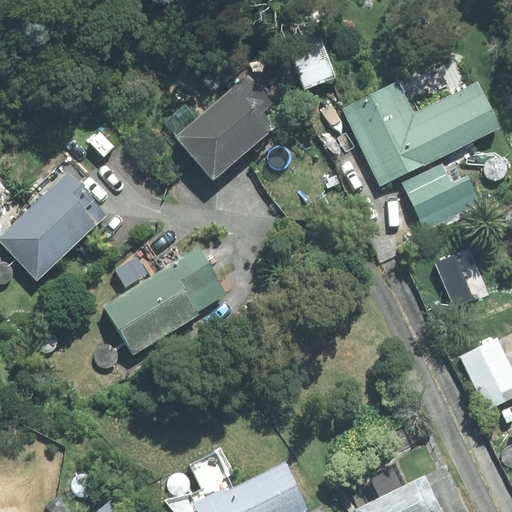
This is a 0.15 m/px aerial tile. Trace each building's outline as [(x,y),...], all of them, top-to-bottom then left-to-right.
[(297,92),(328,80),(310,33),(278,46),(297,92)] [(256,116),(267,107),(240,76),(169,139),(207,182),(268,129),(256,116)] [(499,143),(470,86),(408,116),(392,84),(338,110),(376,189),(484,135),(491,147),(499,143)] [(310,129),(298,135),(306,152),(318,145),(310,129)] [(437,166),(398,184),(420,233),(476,208),(462,178),(446,186),(437,166)] [(58,175),(0,234),(0,249),(34,283),(90,225),(92,228),(101,218),(58,175)] [(181,300),(197,291),(177,259),(99,308),(129,356),(192,317),(181,300)] [(456,359),(483,412),(511,397),(511,381),(492,341),(456,359)] [(217,492),(190,505),(193,511),(300,511),(304,510),(280,464),(218,495),(217,492)] [(84,470),(67,486),(80,500),(97,484),(84,470)] [(347,511),(434,511),(415,476),(347,511)] [(71,511),(54,493),(39,507),(43,511),(71,511)] [(119,511),(109,500),(95,511),(119,511)]
